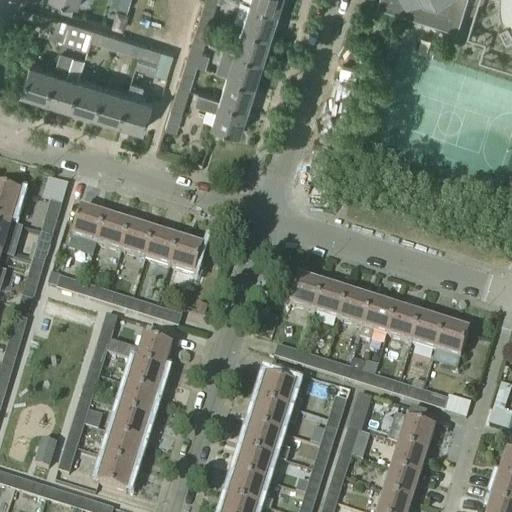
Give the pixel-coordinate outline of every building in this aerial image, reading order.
[(118,0),(116,7),(127,10),(129,0),(118,0)] [(205,0),(179,88),(189,91),(216,0),(205,0)] [(250,0),(250,4),(277,12),(281,1),(284,2),(284,0),(250,0)] [(378,0),(376,8),(456,33),(466,0),(378,0)] [(511,0),(498,0),(499,12),(502,25),(498,27),(505,40),(509,38),(511,41),(511,0)] [(250,4),(242,29),(269,37),(277,12),(250,4)] [(45,16),(39,35),(54,40),(56,31),(59,20),(45,16)] [(56,31),(54,40),(62,43),(62,44),(87,52),(90,42),(91,42),(94,31),(59,20),(56,31)] [(242,29),(234,53),(262,61),(269,37),(242,29)] [(94,31),(91,42),(158,63),(161,52),(94,31)] [(62,52),(55,73),(46,101),(70,108),(79,80),(85,59),(62,52)] [(158,63),(154,75),(166,79),(173,56),(161,52),(158,63)] [(234,53),(227,77),(254,85),(262,61),(234,53)] [(30,65),(21,93),(46,101),(55,73),(30,65)] [(227,77),(219,101),(247,110),(254,85),(227,77)] [(79,80),(70,108),(94,116),(103,88),(79,80)] [(103,88),(94,116),(118,124),(127,95),(103,88)] [(179,88),(171,113),(181,116),(189,91),(179,88)] [(127,95),(118,124),(143,131),(152,103),(127,95)] [(194,98),(191,109),(214,117),(211,126),(239,134),(247,110),(219,101),(218,106),(194,98)] [(43,176),(38,198),(52,201),(56,178),(43,176)] [(0,190),(0,225),(10,228),(19,196),(0,190)] [(49,206),(21,301),(32,304),(60,209),(49,206)] [(80,212),(71,240),(96,248),(104,220),(80,212)] [(104,220),(96,248),(120,255),(129,228),(104,220)] [(0,225),(0,260),(0,261),(10,228),(0,225)] [(129,228),(120,255),(144,263),(153,235),(129,228)] [(153,235),(144,263),(168,270),(177,243),(153,235)] [(177,243),(168,270),(193,278),(202,251),(177,243)] [(50,276),(46,287),(56,290),(59,281),(60,279),(50,276)] [(56,290),(56,292),(177,331),(181,319),(59,281),(56,290)] [(297,281),(288,309),(313,317),(322,289),(297,281)] [(322,289),(313,317),(338,324),(346,297),(322,289)] [(346,297),(338,324),(362,332),(371,304),(346,297)] [(371,304),(362,332),(372,335),(386,339),(394,312),(371,304)] [(394,312),(386,339),(410,347),(418,319),(394,312)] [(418,319),(410,347),(434,354),(443,327),(418,319)] [(15,321),(0,371),(0,411),(26,325),(15,321)] [(434,354),(459,362),(468,335),(443,327),(434,354)] [(103,329),(57,474),(68,478),(69,473),(84,479),(88,466),(73,461),(113,332),(103,329)] [(144,340),(136,364),(164,373),(171,348),(144,340)] [(276,349),(273,360),(464,421),(469,406),(447,399),(445,403),(373,380),(377,368),(365,364),(364,366),(352,362),(349,372),(276,349)] [(136,364),(128,389),(156,397),(164,373),(136,364)] [(267,379),(259,403),(287,412),(294,387),(267,379)] [(128,389),(121,413),(148,422),(156,397),(128,389)] [(310,511),(347,395),(328,389),(320,415),(328,418),(298,511),(310,511)] [(357,398),(354,409),(365,413),(368,401),(357,398)] [(259,403),(251,427),(279,436),(283,423),(293,426),(296,416),(286,413),(287,412),(259,403)] [(354,409),(321,511),(333,511),(351,458),(356,442),(365,413),(354,409)] [(511,415),(501,413),(491,409),(486,426),(511,433),(511,415)] [(121,413),(113,437),(141,446),(148,422),(121,413)] [(406,424),(398,449),(426,457),(434,432),(406,424)] [(251,427),(244,452),(271,461),(284,465),(292,440),(279,436),(251,427)] [(113,437),(105,462),(133,471),(141,446),(113,437)] [(43,445),(35,468),(47,472),(54,448),(43,445)] [(398,449),(391,473),(418,481),(426,457),(398,449)] [(244,452),(236,476),(264,485),(271,461),(244,452)] [(511,456),(506,454),(498,479),(511,483),(511,456)] [(105,462),(94,497),(119,505),(123,494),(125,495),(133,471),(105,462)] [(391,473),(383,497),(411,506),(418,481),(391,473)] [(111,511),(0,476),(0,488),(74,511),(111,511)] [(236,476),(228,501),(263,511),(268,511),(271,504),(259,500),(264,485),(236,476)] [(511,483),(498,479),(491,503),(511,510),(511,483)] [(383,497),(378,511),(408,511),(411,506),(383,497)] [(263,511),(228,501),(224,511),(263,511)] [(511,511),(511,510),(491,503),(488,511),(511,511)]
